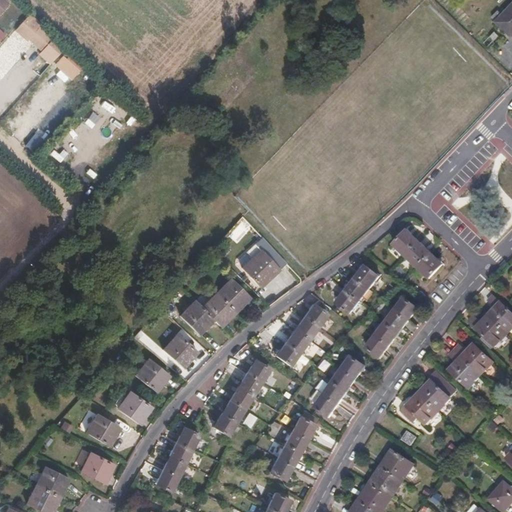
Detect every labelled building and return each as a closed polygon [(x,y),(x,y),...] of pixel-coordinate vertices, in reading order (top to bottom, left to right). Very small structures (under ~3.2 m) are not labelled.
[(511,4),(502,15),(496,22),(511,37),(511,4)] [(496,22),(502,15),(498,12),(492,18),(496,22)] [(36,21),(29,15),(17,27),(30,40),(32,38),(36,42),(45,32),(34,23),(36,21)] [(0,50),(0,81),(15,59),(1,49),(0,50)] [(55,59),(50,55),(44,62),(49,65),(55,59)] [(74,67),(62,58),(54,67),(66,76),(74,67)] [(217,98),(226,107),(247,84),(238,76),(217,98)] [(107,117),(116,124),(123,115),(114,108),(107,117)] [(114,131),(104,142),(115,152),(125,141),(114,131)] [(57,148),(48,159),(58,167),(67,156),(57,148)] [(406,255),(419,241),(407,230),(394,244),(406,255)] [(418,267),(431,253),(419,241),(406,255),(418,267)] [(260,251),(242,267),(260,287),(278,271),(260,251)] [(443,264),(431,253),(418,267),(430,278),(443,264)] [(366,266),(356,278),(370,289),(380,276),(366,266)] [(370,289),(356,278),(346,290),(360,301),(370,289)] [(216,294),(235,312),(240,307),(239,306),(248,297),(230,279),(216,294)] [(360,301),(346,290),(337,303),(351,314),(360,301)] [(214,319),(220,325),(228,317),(230,318),(235,312),(216,294),(202,308),(214,319)] [(488,314),(508,334),(511,329),(511,312),(493,295),(488,301),(495,307),(488,314)] [(395,311),(409,321),(419,308),(405,298),(395,311)] [(208,325),(214,319),(202,308),(195,301),(181,315),(198,332),(207,324),(208,325)] [(313,304),(304,317),(318,327),(327,314),(313,304)] [(386,323),(400,334),(409,321),(395,311),(386,323)] [(496,346),(508,334),(488,314),(481,322),(474,315),(469,321),(496,346)] [(318,327),(304,317),(294,330),(309,341),(318,327)] [(376,336),(390,347),(400,334),(386,323),(376,336)] [(309,341),(294,330),(285,343),(300,353),(309,341)] [(197,353),(178,335),(164,350),(182,365),(190,356),(192,358),(197,353)] [(381,358),(390,347),(376,336),(367,348),(381,358)] [(300,353),(285,343),(276,355),(291,366),(300,353)] [(455,350),(482,375),(494,362),(474,343),(467,351),(460,345),(455,350)] [(470,388),(482,375),(455,350),(449,356),(456,362),(449,369),(470,388)] [(342,369),(356,379),(366,366),(352,356),(342,369)] [(136,375),(156,392),(161,386),(159,385),(168,375),(149,360),(136,375)] [(254,361),(246,375),(261,384),(269,371),(254,361)] [(333,382),(348,392),(356,379),(342,369),(333,382)] [(419,392),(439,411),(455,393),(434,373),(430,378),(431,379),(419,392)] [(261,384),(246,375),(237,388),(252,398),(261,384)] [(324,395),(338,405),(348,392),(333,382),(324,395)] [(252,398),(237,388),(229,402),(244,411),(252,398)] [(318,404),(324,395),(318,391),(311,400),(318,404)] [(427,424),(439,411),(419,392),(406,406),(405,404),(400,409),(413,422),(418,416),(427,424)] [(131,393),(118,409),(138,423),(144,413),(146,415),(151,409),(131,393)] [(330,417),(338,405),(324,395),(318,404),(315,407),(330,417)] [(244,411),(229,402),(221,415),(236,424),(244,411)] [(304,410),(300,418),(314,426),(317,420),(304,410)] [(110,446),(113,440),(112,439),(118,428),(97,415),(87,432),(110,446)] [(236,424),(221,415),(213,428),(228,437),(236,424)] [(292,432),(308,441),(315,426),(314,426),(300,418),(299,418),(292,432)] [(176,443),(192,451),(199,437),(184,429),(176,443)] [(284,446),(300,455),(308,441),(292,432),(284,446)] [(411,445),(416,438),(407,432),(403,440),(411,445)] [(169,457),(185,465),(192,451),(176,443),(169,457)] [(277,460),(293,468),(300,455),(284,446),(277,460)] [(390,457),(383,468),(404,482),(415,465),(392,450),(388,456),(390,457)] [(90,454),(82,471),(103,482),(108,472),(110,473),(114,466),(90,454)] [(169,457),(162,472),(178,479),(185,465),(169,457)] [(286,482),(293,468),(277,460),(269,473),(286,482)] [(383,468),(381,467),(377,473),(379,474),(372,485),(393,499),(404,482),(383,468)] [(36,486),(60,498),(63,492),(61,491),(67,479),(45,468),(36,486)] [(178,479),(162,472),(156,485),(172,493),(178,479)] [(511,487),(504,481),(489,499),(505,511),(511,503),(511,487)] [(372,485),(370,484),(366,490),(368,491),(361,502),(376,511),(383,511),(393,499),(372,485)] [(56,505),(60,498),(36,486),(27,504),(43,511),(50,511),(54,504),(56,505)] [(267,509),(272,511),(285,511),(290,502),(274,494),(267,509)] [(376,511),(361,502),(359,500),(355,506),(357,507),(353,511),(376,511)]
